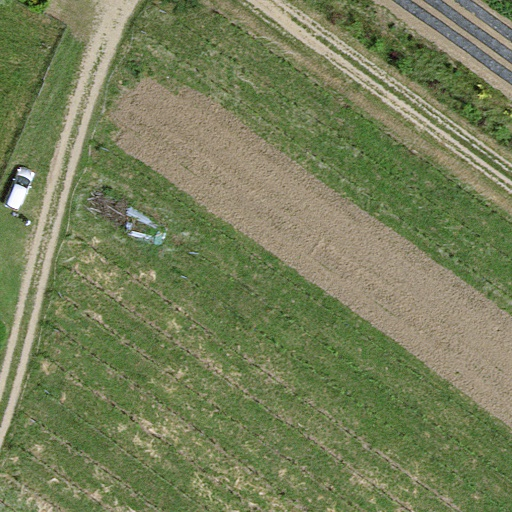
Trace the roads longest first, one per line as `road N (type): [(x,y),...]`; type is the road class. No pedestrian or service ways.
road 1 (track): [(0,421),(89,81),(123,0)]
road 2 (track): [(262,0),(511,181)]
